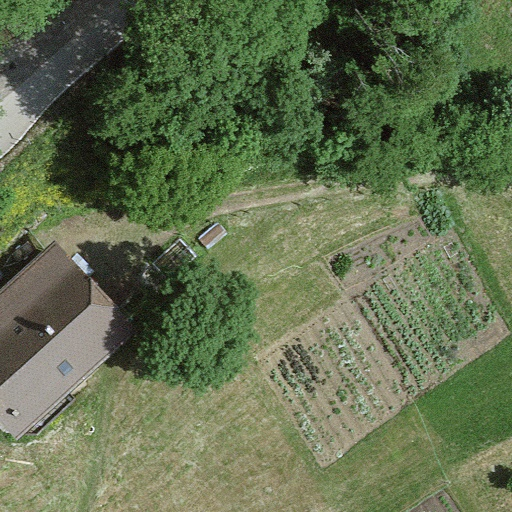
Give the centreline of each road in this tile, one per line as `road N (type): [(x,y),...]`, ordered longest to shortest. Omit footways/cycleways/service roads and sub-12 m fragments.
road 1 (track): [(0,270),(42,236),(252,196),(395,174),(511,182)]
road 2 (unclassified): [(0,113),(131,0)]
